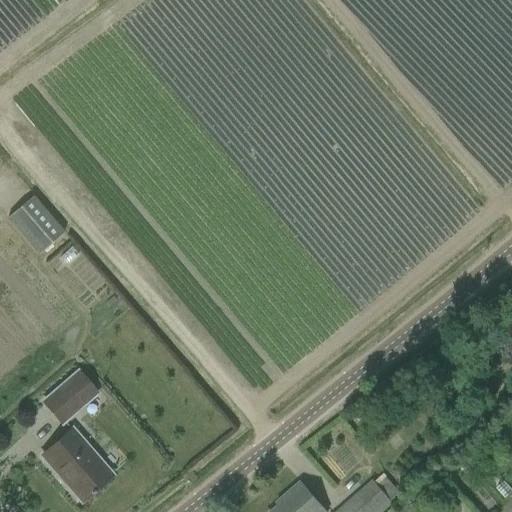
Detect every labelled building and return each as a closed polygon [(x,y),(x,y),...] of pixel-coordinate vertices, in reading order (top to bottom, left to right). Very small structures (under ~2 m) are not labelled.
[(37,255),(62,233),(31,197),(6,218),(37,255)] [(62,424),(96,393),(78,372),(43,403),(62,424)] [(110,476),(71,431),(41,457),(58,477),(61,475),(68,483),(65,485),(80,502),(89,494),(90,496),(94,492),(94,490),(110,476)] [(402,455),(412,448),(405,437),(394,444),(402,455)] [(409,495),(420,507),(436,494),(425,481),(409,495)] [(337,511),(379,511),(390,503),(372,482),(337,511)] [(324,511),(300,484),(285,497),(288,500),(273,511),(324,511)]
